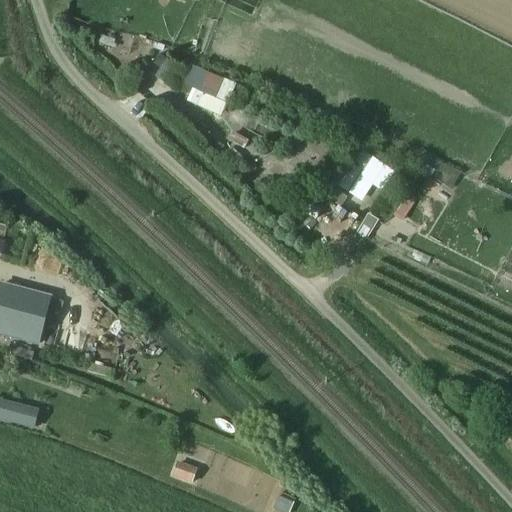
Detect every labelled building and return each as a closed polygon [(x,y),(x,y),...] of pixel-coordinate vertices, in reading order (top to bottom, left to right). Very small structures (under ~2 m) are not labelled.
[(165,60),(155,78),(165,84),(165,85),(174,90),(185,70),(165,60)] [(126,70),(144,84),(150,75),(133,62),(126,70)] [(243,161),(231,148),(220,158),(232,171),(243,161)] [(341,187),(370,206),(385,183),(375,176),(383,165),(365,153),(341,187)] [(452,190),(460,171),(442,164),(434,183),(452,190)] [(405,197),(393,217),(402,223),(415,203),(405,197)] [(0,289),(0,331),(39,342),(50,299),(1,286),(0,289)] [(10,415),(0,412),(0,424),(7,427),(10,415)] [(175,477),(193,483),(198,470),(180,464),(175,477)]
